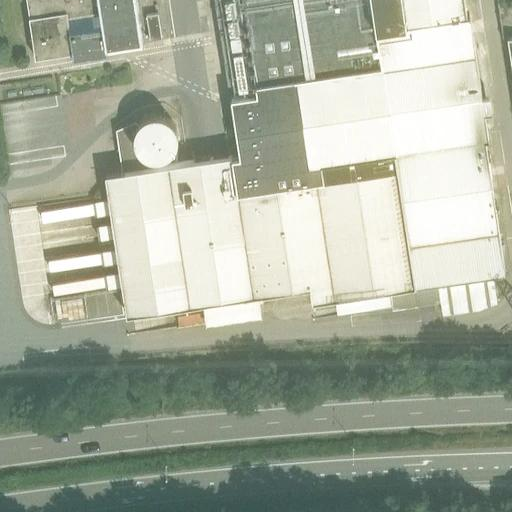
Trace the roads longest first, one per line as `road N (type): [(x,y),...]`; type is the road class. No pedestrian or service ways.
road 1 (trunk): [(511,408),(0,453)]
road 2 (trunk): [(0,509),(305,476),(511,467)]
road 3 (unclassified): [(489,327),(2,356)]
road 4 (unclassified): [(484,0),(511,187)]
